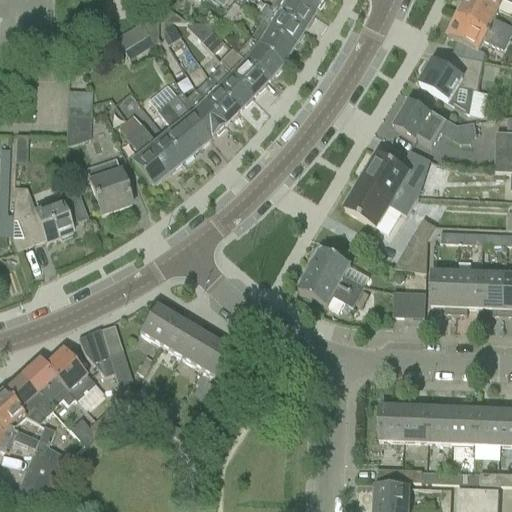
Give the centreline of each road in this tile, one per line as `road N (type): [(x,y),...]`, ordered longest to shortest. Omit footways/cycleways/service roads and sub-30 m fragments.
road 1 (tertiary): [(184,260),(263,191),(331,106),(387,0)]
road 2 (tertiary): [(0,346),(127,298),(184,260)]
road 3 (unclassified): [(511,368),(330,359)]
road 4 (unclassified): [(330,359),(241,313),(184,260)]
road 5 (unclassified): [(326,511),(330,359)]
